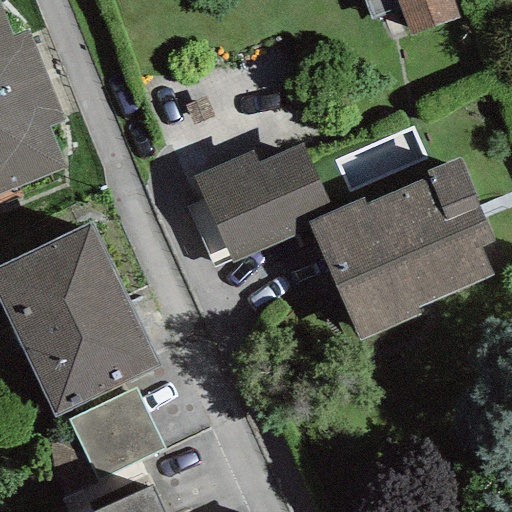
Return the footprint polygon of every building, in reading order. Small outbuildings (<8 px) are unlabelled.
[(399,8),(395,0),(361,0),(369,19),(399,8)] [(409,35),(460,17),(453,0),(395,0),(399,8),(409,35)] [(0,195),(65,169),(48,127),(63,121),(27,31),(12,38),(0,8),(0,195)] [(309,229),(336,217),(303,142),(257,162),(252,150),(193,175),(231,263),(309,229)] [(416,308),(493,274),(482,248),(494,242),(457,156),(424,170),(428,178),(336,217),(309,229),(357,341),(419,315),(416,308)] [(89,221),(0,264),(0,306),(55,418),(161,366),(89,221)] [(165,449),(135,387),(67,420),(97,482),(165,449)] [(161,511),(150,487),(93,511),(161,511)]
